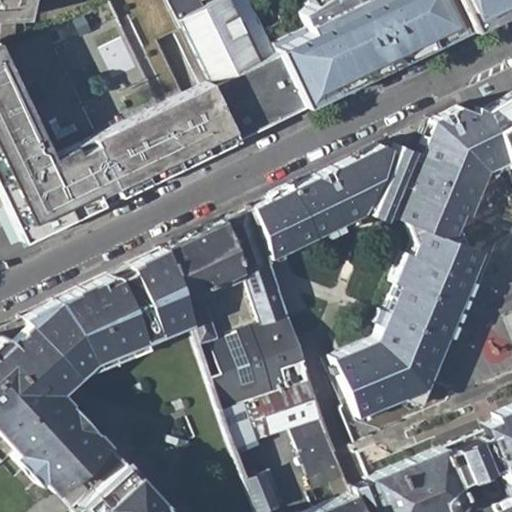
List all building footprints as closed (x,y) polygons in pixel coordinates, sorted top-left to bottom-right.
[(26,0),(0,0),(0,17),(23,17),(26,0)] [(163,0),(172,18),(202,79),(205,83),(226,127),(231,137),(247,129),(298,104),(280,66),(273,50),(270,43),(250,0),(163,0)] [(511,0),(307,0),(294,9),(303,28),(270,43),(273,50),(280,66),(298,104),(453,29),(463,24),(511,0)] [(0,202),(17,239),(231,137),(226,127),(205,83),(202,79),(95,130),(46,28),(32,35),(0,49),(0,48),(0,202)] [(511,85),(478,103),(482,112),(511,186),(511,85)] [(392,284),(380,310),(376,309),(369,322),(374,324),(368,337),(328,354),(324,356),(344,402),(336,406),(335,409),(351,447),(363,476),(344,483),(347,490),(355,511),(442,511),(451,509),(455,507),(458,505),(460,502),(462,499),(462,496),(462,493),(461,490),(460,488),(457,479),(463,476),(470,480),(483,474),(486,467),(495,463),(504,486),(511,482),(511,186),(482,112),(478,103),(472,102),(472,108),(457,101),(426,116),(416,143),(410,140),(394,134),(267,193),(257,198),(245,204),(262,256),(274,250),(289,243),(356,212),(359,203),(365,206),(363,212),(380,218),(383,211),(402,218),(411,240),(405,253),(401,251),(388,282),(392,284)] [(245,204),(215,218),(224,242),(234,267),(236,275),(250,320),(280,310),(262,256),(245,204)] [(215,218),(159,245),(177,296),(178,301),(183,314),(189,332),(192,340),(203,336),(215,370),(203,374),(214,407),(229,450),(252,442),(251,437),(287,424),(315,414),(302,377),(295,357),(280,310),(250,320),(224,242),(215,218)] [(12,330),(4,338),(0,333),(0,435),(11,448),(6,453),(32,481),(37,476),(50,490),(103,442),(53,389),(62,382),(72,375),(141,343),(137,334),(149,329),(183,314),(177,296),(159,245),(122,263),(109,269),(50,297),(14,314),(21,322),(12,330)] [(340,475),(315,414),(287,424),(311,487),(326,481),(340,475)] [(163,511),(127,471),(119,462),(73,505),(68,509),(69,511),(163,511)] [(265,468),(240,478),(253,511),(279,501),(284,499),(270,466),(265,468)] [(340,475),(326,481),(333,496),(347,490),(344,483),(340,475)] [(355,511),(347,490),(333,496),(310,505),(293,511),(355,511)]
